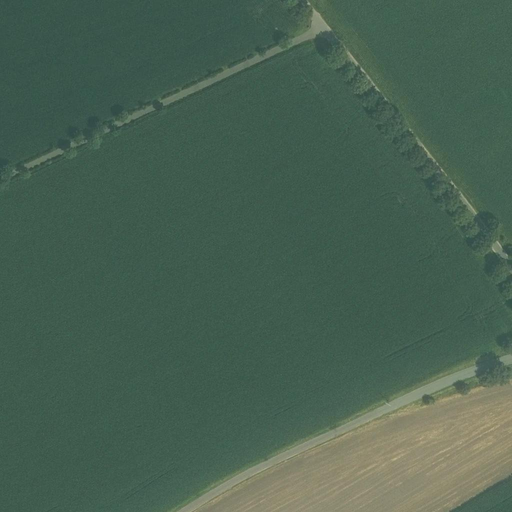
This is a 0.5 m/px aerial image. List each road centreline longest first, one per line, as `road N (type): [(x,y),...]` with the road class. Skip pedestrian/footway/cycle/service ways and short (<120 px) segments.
road 1 (unclassified): [(186,511),(470,366),(511,355)]
road 2 (unclassified): [(511,261),(305,0)]
